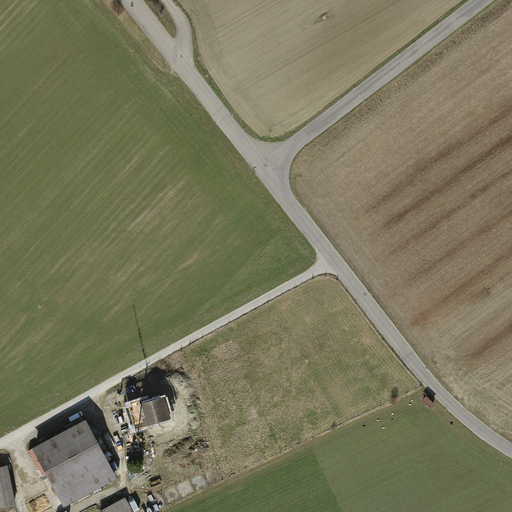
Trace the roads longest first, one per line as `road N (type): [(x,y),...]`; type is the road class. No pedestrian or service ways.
road 1 (track): [(0,445),(334,262)]
road 2 (unclassified): [(264,169),(428,381),(511,452)]
road 3 (unclassified): [(485,0),(264,169)]
road 4 (unclassified): [(131,0),(264,169)]
